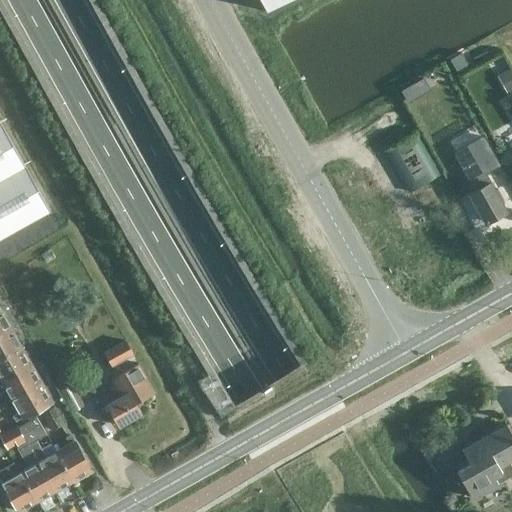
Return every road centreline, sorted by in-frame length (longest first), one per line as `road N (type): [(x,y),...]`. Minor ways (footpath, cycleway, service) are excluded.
road 1 (trunk): [(374,511),(69,0)]
road 2 (trunk): [(26,0),(326,511)]
road 3 (unclassified): [(208,0),(405,354)]
road 4 (tertiary): [(122,511),(405,354)]
road 5 (tertiary): [(405,354),(511,293)]
